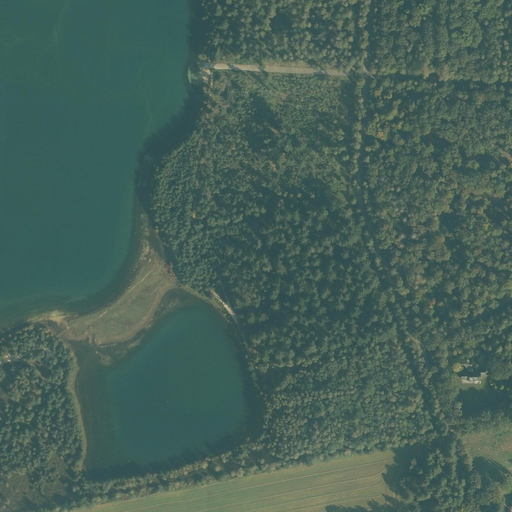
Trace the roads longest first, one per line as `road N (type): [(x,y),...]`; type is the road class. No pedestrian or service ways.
road 1 (track): [(452,431),(46,511)]
road 2 (unclassified): [(419,343),(358,195),(367,74)]
road 3 (unclassified): [(367,74),(511,83)]
